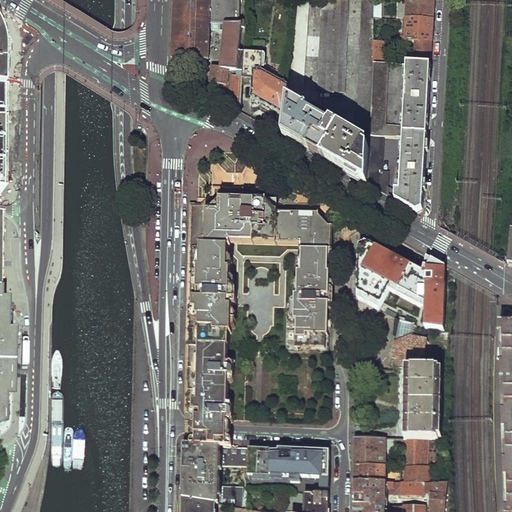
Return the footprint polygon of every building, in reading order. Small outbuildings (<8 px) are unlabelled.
[(239,0),(174,0),(172,40),(172,56),(208,58),(210,22),(221,22),(220,28),(226,28),(223,66),(213,65),(210,88),(227,90),(230,68),(243,68),(244,50),(240,50),(242,26),(245,26),(245,19),(239,19),(239,0)] [(286,115),(284,135),(309,150),(327,160),(329,109),(316,101),(311,110),(303,105),(310,0),(300,0),(298,0),(290,83),(286,115)] [(329,109),(327,160),(341,167),(370,184),(372,134),(375,62),(375,56),(375,39),(374,16),(373,0),(362,0),(358,137),(339,127),(338,130),(331,126),(338,114),(329,109)] [(334,0),(335,1),(330,90),(345,91),(348,0),(334,0)] [(373,0),(374,16),(381,17),(381,0),(373,0)] [(323,1),(319,90),(330,90),(335,1),(323,1)] [(408,1),(407,18),(435,19),(436,2),(408,1)] [(407,18),(406,40),(416,41),(434,42),(435,19),(407,18)] [(375,56),(375,62),(383,63),(385,39),(375,39),(375,56)] [(416,41),(415,64),(432,65),(434,42),(416,41)] [(263,51),(244,50),(243,68),(243,76),(243,77),(253,78),(252,98),(286,115),(290,83),(262,69),(263,51)] [(375,62),(372,134),(385,135),(405,136),(405,134),(428,135),(432,65),(415,64),(409,64),(405,125),(386,125),(389,63),(383,63),(375,62)] [(233,76),(229,104),(242,111),(243,77),(243,76),(233,76)] [(372,134),(370,184),(382,185),(385,135),(372,134)] [(397,191),(397,199),(420,213),(424,209),(428,135),(405,134),(405,136),(403,168),(399,168),(399,175),(403,175),(402,191),(397,191)] [(390,171),(383,171),(382,185),(370,184),(388,195),(390,171)] [(207,213),(206,248),(202,248),(198,420),(228,420),(232,420),(234,416),(232,412),(229,412),(229,379),(232,379),(234,378),(235,376),(235,374),(234,372),(232,371),(229,371),(229,348),(231,348),(231,334),(233,334),(234,306),(238,306),(238,294),(232,294),(232,271),(229,271),(229,250),(231,250),(231,246),(300,247),(300,251),(303,251),(302,272),(299,272),(298,296),(296,296),(296,304),(292,304),(292,315),(296,314),(296,321),(298,321),(297,349),(326,350),(327,337),(328,337),(329,310),(333,310),(333,298),(329,297),(330,273),(328,273),(329,251),(333,250),(334,227),(330,227),(329,224),(324,221),(319,217),(320,213),(278,213),(279,201),(221,200),(221,202),(209,213),(207,213)] [(359,246),(358,294),(382,306),(390,291),(392,286),(423,302),(427,303),(426,328),(445,329),(448,269),(429,257),(425,275),(366,243),(359,246)] [(421,306),(423,302),(392,286),(390,291),(421,306)] [(358,299),(380,310),(382,306),(358,294),(358,299)] [(499,325),(506,511),(511,511),(511,311),(508,309),(507,309),(503,311),(499,325)] [(410,322),(408,335),(425,338),(427,328),(426,328),(410,322)] [(425,338),(424,348),(448,350),(448,329),(427,328),(425,338)] [(4,332),(2,400),(10,400),(12,332),(4,332)] [(406,356),(405,366),(407,366),(421,367),(424,348),(425,338),(408,335),(408,338),(398,337),(393,340),(392,352),(396,356),(406,356)] [(407,366),(407,439),(427,439),(438,440),(438,368),(421,367),(407,366)] [(185,446),(197,447),(228,448),(228,420),(198,420),(191,420),(185,420),(185,446)] [(355,453),(355,466),(386,466),(387,439),(356,439),(355,453)] [(406,445),(406,466),(422,466),(422,450),(427,450),(427,439),(407,439),(390,439),(390,444),(406,445)] [(196,504),(197,447),(185,446),(184,475),(183,502),(196,504)] [(197,447),(196,504),(217,507),(247,511),(248,485),(220,484),(220,465),(248,465),(249,449),(228,448),(197,447)] [(296,453),(296,478),(330,480),(330,472),(330,454),(296,453)] [(355,475),(355,483),(386,482),(386,466),(355,466),(355,475)] [(406,466),(406,482),(426,482),(429,482),(429,466),(422,466),(406,466)] [(354,500),(354,511),(444,511),(448,482),(432,482),(432,495),(431,511),(425,511),(425,508),(392,507),(392,511),(385,511),(386,485),(389,485),(389,487),(393,487),(393,494),(425,495),(426,482),(406,482),(404,482),(389,482),(386,482),(355,483),(354,500)] [(305,494),(304,511),(328,511),(329,509),(329,495),(305,494)] [(182,511),(195,511),(196,504),(183,502),(182,511)]
